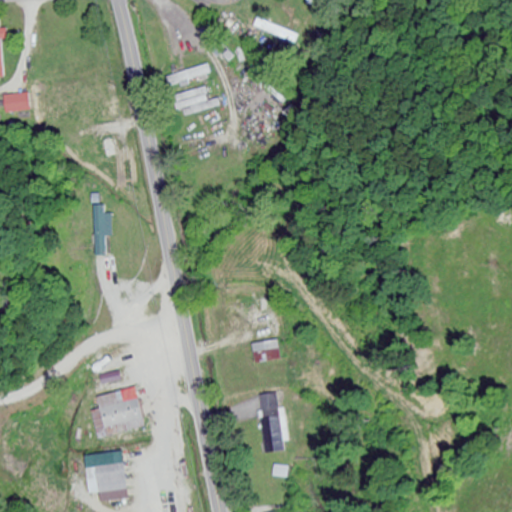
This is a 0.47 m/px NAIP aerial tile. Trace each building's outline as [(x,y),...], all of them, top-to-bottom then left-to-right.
[(0,79),(6,79),(3,41),(9,41),(8,30),(2,30),(1,22),(0,21),(0,79)] [(169,77),(171,86),(211,78),(209,69),(169,77)] [(69,113),(92,113),(92,85),(69,85),(69,113)] [(220,100),(210,102),(207,89),(175,97),(179,111),(181,111),(183,118),(222,109),(220,100)] [(32,112),(31,95),(6,97),(8,115),(32,112)] [(280,360),(276,341),(251,347),(255,365),(280,360)] [(146,429),(138,390),(99,399),(101,411),(93,413),(99,440),(146,429)] [(91,496),(101,495),(102,504),(130,501),(126,466),(88,470),(91,496)]
